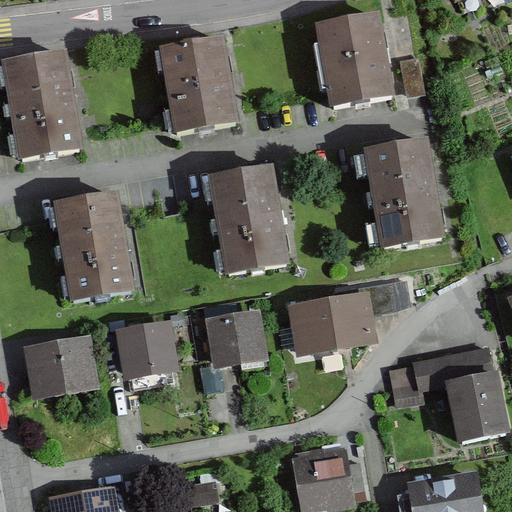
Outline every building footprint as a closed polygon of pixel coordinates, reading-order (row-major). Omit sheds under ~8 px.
[(371,24),(311,37),(328,120),(388,108),(371,24)] [(213,52),(152,64),(169,145),(230,133),(213,52)] [(404,60),(406,90),(424,89),(422,58),(404,60)] [(57,66),(0,77),(0,122),(11,176),(77,163),(57,66)] [(419,149),(357,161),(375,260),(437,249),(419,149)] [(266,178),(205,190),(224,286),(285,274),(266,178)] [(110,204),(50,215),(68,312),(128,301),(110,204)] [(372,350),(363,300),(286,313),(295,364),(372,350)] [(251,315),(200,325),(210,377),(261,367),(251,315)] [(160,330),(109,338),(117,385),(168,377),(160,330)] [(83,341),(19,352),(28,405),(92,394),(83,341)] [(490,386),(446,395),(458,456),(502,448),(490,386)] [(302,469),(308,511),(329,511),(361,507),(354,461),(302,469)] [(192,482),(192,501),(220,502),(221,482),(192,482)] [(406,511),(474,511),(470,483),(403,494),(406,511)] [(125,511),(122,490),(57,502),(58,511),(125,511)]
